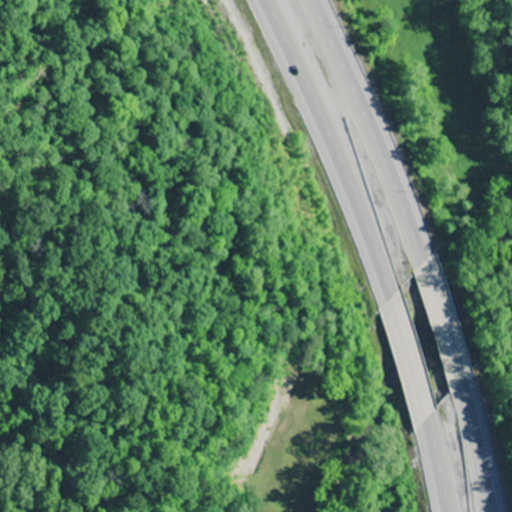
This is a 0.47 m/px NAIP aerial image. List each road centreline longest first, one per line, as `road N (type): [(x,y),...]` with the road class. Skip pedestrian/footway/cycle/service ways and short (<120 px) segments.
road 1 (trunk): [(481,511),(444,361),(375,153),(304,0)]
road 2 (trunk): [(273,0),(391,305),(446,511)]
